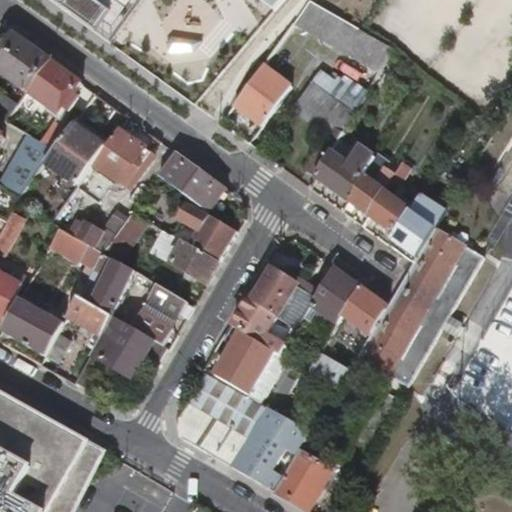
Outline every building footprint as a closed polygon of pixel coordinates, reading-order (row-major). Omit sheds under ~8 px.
[(52,0),(116,46),(151,0),(261,0),(278,11),(286,0),(52,0)] [(298,24),(381,73),(386,64),(392,55),(395,50),(365,32),(314,3),(298,24)] [(0,68),(0,71),(31,95),(53,63),(15,36),(3,53),(8,57),(0,68)] [(84,85),(53,63),(31,95),(60,117),(65,110),(70,114),(81,100),(76,96),(84,85)] [(397,70),(386,64),(381,73),(375,84),(386,90),(397,70)] [(296,87),(267,66),(238,107),(266,127),(296,87)] [(302,99),(347,132),(357,114),(314,83),(302,99)] [(4,96),(0,100),(0,120),(8,125),(21,108),(4,96)] [(114,141),(82,118),(77,125),(109,148),(114,141)] [(109,148),(77,125),(57,152),(48,165),(80,188),(96,166),(109,148)] [(309,173),(320,179),(334,155),(340,145),(346,134),(335,128),(309,173)] [(153,156),(121,132),(114,141),(109,148),(96,166),(122,185),(134,168),(141,173),(153,156)] [(30,137),(2,186),(23,198),(48,165),(57,152),(30,137)] [(356,155),(340,145),(334,155),(349,166),(356,155)] [(361,148),(356,155),(349,166),(334,155),(320,179),(352,203),(378,158),(361,148)] [(213,213),(228,190),(179,155),(162,178),(213,213)] [(388,163),(378,157),(378,158),(352,203),(372,218),(397,176),(385,169),(388,163)] [(413,169),(404,164),(397,176),(372,218),(397,236),(415,206),(399,194),(413,169)] [(434,204),(422,196),(415,206),(397,236),(391,247),(417,266),(438,231),(423,221),(434,204)] [(28,202),(22,200),(18,205),(24,208),(28,202)] [(154,207),(145,201),(135,215),(145,220),(154,207)] [(44,202),(37,215),(42,219),(51,206),(44,202)] [(211,223),(213,219),(191,205),(182,222),(203,234),(194,249),(222,265),(237,239),(211,223)] [(118,215),(103,235),(104,235),(96,250),(105,255),(129,223),(118,215)] [(122,265),(151,224),(145,220),(135,215),(129,223),(105,255),(122,265)] [(0,257),(2,259),(22,221),(12,216),(0,237),(0,257)] [(104,235),(103,235),(86,224),(80,233),(74,229),(70,235),(96,250),(104,235)] [(83,264),(96,271),(96,270),(105,255),(96,250),(70,235),(62,230),(51,250),(81,267),(83,264)] [(153,256),(209,286),(222,265),(194,249),(161,230),(157,237),(162,239),(153,256)] [(489,261),(439,230),(438,231),(417,266),(391,308),(365,350),(360,357),(404,385),(412,390),(447,331),(454,320),(489,261)] [(92,305),(114,318),(117,313),(137,274),(122,265),(105,255),(96,270),(108,276),(92,305)] [(108,276),(96,270),(96,271),(81,299),(92,305),(108,276)] [(322,331),(333,338),(338,330),(365,289),(338,270),(322,295),(314,309),(329,320),(322,331)] [(10,280),(0,274),(0,317),(2,314),(7,316),(27,280),(14,273),(10,280)] [(274,274),(256,305),(280,319),(300,331),(306,321),(314,309),(322,295),(309,287),(310,286),(289,273),(285,280),(274,274)] [(183,317),(190,304),(160,286),(152,299),(183,317)] [(338,330),(365,350),(391,308),(365,289),(338,330)] [(114,318),(92,305),(81,299),(70,318),(66,326),(65,327),(69,329),(73,323),(103,339),(114,318)] [(175,330),(183,317),(152,299),(145,313),(175,330)] [(4,334),(48,358),(63,330),(65,327),(66,326),(22,301),(4,334)] [(269,338),(280,319),(256,305),(251,302),(235,330),(244,335),(278,356),(283,358),(288,349),(269,338)] [(183,317),(189,321),(197,308),(190,304),(183,317)] [(329,320),(314,309),(306,321),(322,331),(329,320)] [(127,319),(117,313),(114,318),(124,324),(127,319)] [(165,347),(175,330),(145,313),(135,330),(165,347)] [(148,359),(162,367),(171,351),(165,347),(135,330),(124,324),(114,318),(103,339),(79,386),(92,393),(108,366),(135,381),(148,359)] [(466,327),(454,320),(447,331),(458,338),(466,327)] [(75,336),(63,330),(48,358),(59,364),(75,336)] [(181,334),(175,330),(165,347),(171,351),(181,334)] [(272,367),(278,356),(244,335),(237,346),(272,367)] [(272,367),(237,346),(218,379),(253,399),(272,367)] [(350,373),(323,357),(311,375),(339,392),(350,373)] [(187,402),(251,439),(268,411),(204,373),(187,402)] [(0,450),(25,407),(0,393),(0,450)] [(251,439),(187,402),(177,420),(182,439),(233,469),(251,439)] [(45,418),(25,407),(0,450),(0,511),(10,511),(59,426),(45,418)] [(311,437),(268,411),(251,439),(294,465),(303,451),(311,437)] [(71,511),(105,451),(59,426),(10,511),(71,511)] [(294,465),(251,439),(233,469),(277,494),(294,465)] [(318,460),(303,451),(294,465),(277,494),(308,511),(311,511),(336,471),(335,471),(342,461),(324,450),(318,460)]
